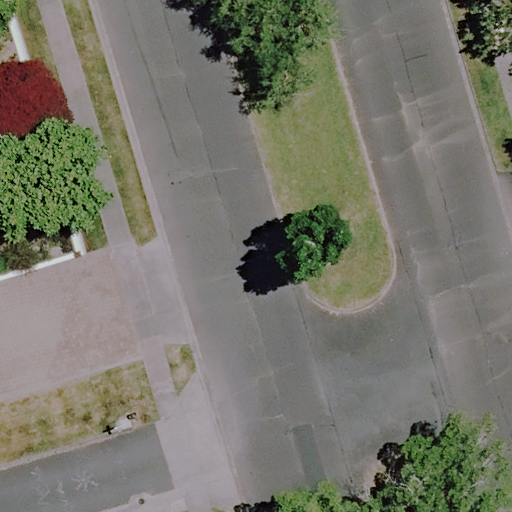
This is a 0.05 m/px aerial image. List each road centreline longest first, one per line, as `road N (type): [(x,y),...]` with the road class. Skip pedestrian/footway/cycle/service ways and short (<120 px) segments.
road 1 (residential): [(295,415),(167,0)]
road 2 (residential): [(376,0),(481,359)]
road 3 (residential): [(0,510),(295,415)]
road 4 (residential): [(295,415),(481,359)]
